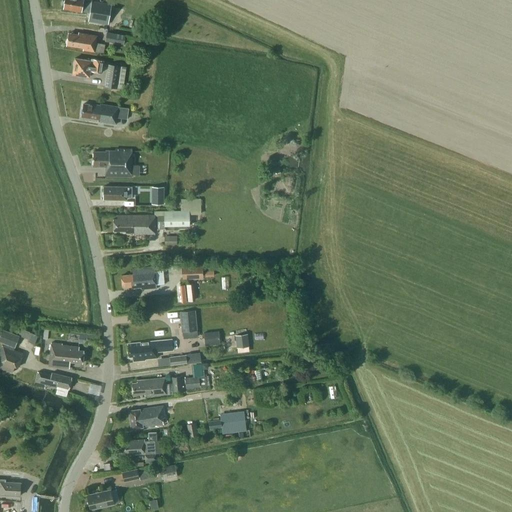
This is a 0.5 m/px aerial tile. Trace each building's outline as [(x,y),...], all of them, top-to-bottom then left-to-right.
[(64,10),(64,9),(82,12),(82,11),(90,12),(88,21),(108,24),(111,4),(92,1),(91,0),(65,0),(65,1),(64,2),(63,5),(64,7),(64,10)] [(66,40),(66,42),(67,44),(66,46),(85,48),(84,51),(96,52),(98,36),(79,33),(79,35),(68,34),(68,38),(66,40)] [(110,44),(124,46),(126,36),(111,34),(110,44)] [(73,64),(74,65),(72,74),(89,77),(90,70),(92,70),(92,71),(102,73),(104,61),(91,59),(91,61),(75,58),(75,60),(74,61),(73,64)] [(108,64),(105,87),(123,89),(126,67),(108,64)] [(118,106),(100,103),(100,104),(92,103),(92,105),(84,104),(82,117),(98,119),(98,122),(115,124),(118,106)] [(105,152),(93,152),(93,167),(106,167),(106,176),(132,177),(132,150),(115,149),(115,151),(105,151),(105,152)] [(102,192),(102,197),(103,197),(103,199),(127,200),(126,198),(132,198),(132,187),(104,187),(103,192),(102,192)] [(164,187),(152,187),(152,193),(156,193),(156,204),(164,204),(164,187)] [(138,189),(138,202),(150,202),(150,189),(138,189)] [(201,215),(201,199),(181,199),(181,211),(155,211),(155,215),(158,215),(158,217),(164,216),(164,219),(158,220),(158,230),(164,230),(164,227),(190,226),(190,215),(201,215)] [(118,219),(113,219),(113,231),(125,231),(125,232),(133,232),(133,235),(156,235),(157,216),(118,215),(118,219)] [(177,236),(165,236),(165,245),(177,245),(177,236)] [(198,266),(192,266),(193,275),(199,275),(202,274),(202,265),(198,266)] [(133,275),(121,276),(122,287),(131,287),(132,288),(140,288),(141,290),(156,288),(156,285),(164,284),(163,271),(155,272),(154,267),(132,270),(133,275)] [(197,330),(195,311),(180,312),(181,332),(197,330)] [(19,335),(2,328),(0,334),(0,341),(15,347),(19,335)] [(20,337),(38,341),(39,333),(22,329),(20,337)] [(220,344),(218,332),(208,333),(209,345),(220,344)] [(249,346),(247,335),(236,336),(237,348),(249,346)] [(156,352),(173,350),(172,339),(169,339),(128,344),(129,357),(133,356),(133,360),(157,357),(156,352)] [(70,361),(82,363),(84,351),(78,350),(79,347),(62,345),(62,344),(51,343),(49,364),(69,367),(70,361)] [(16,367),(18,368),(24,352),(3,344),(0,351),(0,367),(13,373),(16,367)] [(169,357),(170,366),(187,364),(186,355),(169,357)] [(57,387),(69,389),(72,378),(52,373),(51,376),(37,373),(35,383),(57,388),(57,387)] [(207,386),(206,376),(184,378),(185,388),(200,387),(200,390),(205,389),(204,386),(207,386)] [(183,391),(181,377),(172,378),(174,392),(183,391)] [(137,383),(132,383),(133,395),(145,394),(145,396),(165,394),(164,378),(137,381),(137,383)] [(5,401),(2,409),(9,411),(11,403),(5,401)] [(160,406),(129,411),(131,429),(163,424),(160,406)] [(2,411),(0,415),(0,419),(6,421),(8,413),(2,411)] [(242,418),(241,411),(220,414),(221,420),(208,422),(209,429),(215,428),(216,435),(246,431),(244,417),(242,418)] [(196,423),(187,425),(189,437),(198,435),(196,423)] [(123,444),(124,453),(128,453),(128,455),(145,454),(145,461),(158,460),(157,453),(162,453),(161,439),(157,440),(156,431),(148,432),(149,440),(144,441),(144,439),(127,441),(127,444),(123,444)] [(159,468),(161,480),(177,476),(175,464),(159,468)] [(140,479),(137,469),(122,473),(124,482),(140,479)] [(0,494),(20,496),(21,483),(5,482),(6,480),(0,479),(0,494)] [(87,495),(91,510),(114,505),(111,490),(87,495)]
